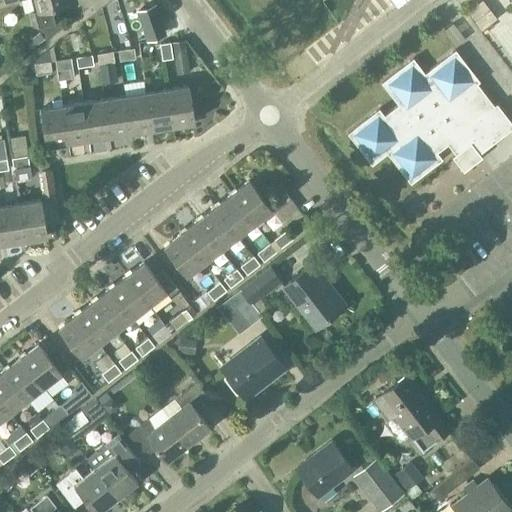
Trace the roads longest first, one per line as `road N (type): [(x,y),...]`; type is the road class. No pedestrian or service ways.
road 1 (residential): [(0,327),(268,115)]
road 2 (residential): [(421,316),(268,115)]
road 3 (residential): [(238,457),(421,316)]
road 4 (residential): [(268,115),(417,0)]
road 5 (residential): [(511,435),(421,316)]
road 6 (residential): [(268,115),(179,0)]
